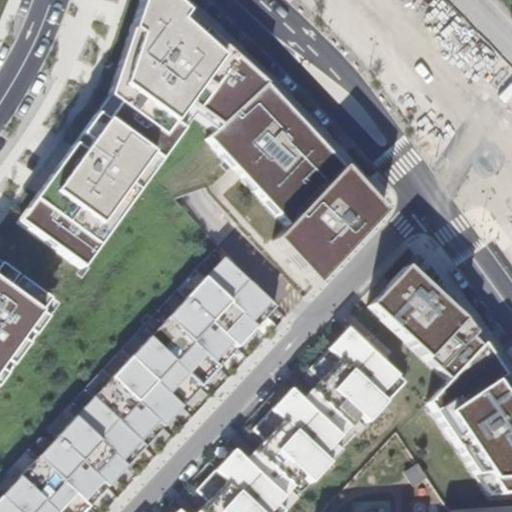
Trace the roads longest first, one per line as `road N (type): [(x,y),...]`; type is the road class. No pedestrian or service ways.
road 1 (residential): [(426,200),(135,511)]
road 2 (tertiary): [(233,0),(390,152),(426,200)]
road 3 (tertiary): [(426,200),(511,313)]
